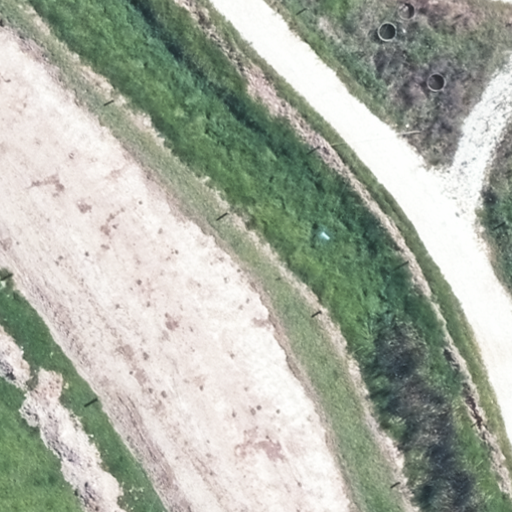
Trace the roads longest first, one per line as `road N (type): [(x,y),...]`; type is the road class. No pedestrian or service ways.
road 1 (track): [(511,420),(454,255),(240,0)]
road 2 (track): [(0,140),(168,349),(246,511)]
